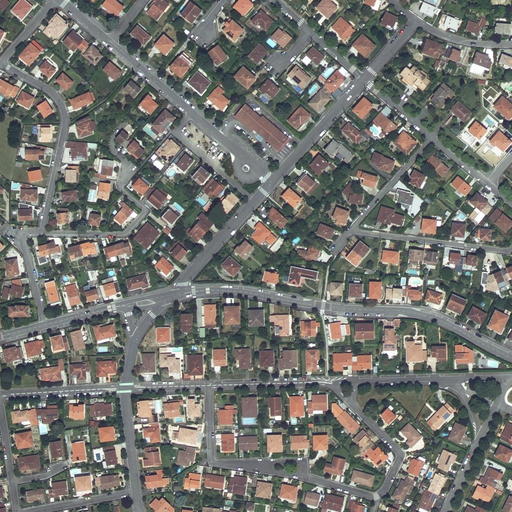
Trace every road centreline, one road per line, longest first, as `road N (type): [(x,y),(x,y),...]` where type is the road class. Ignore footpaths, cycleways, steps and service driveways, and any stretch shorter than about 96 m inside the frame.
road 1 (residential): [(511,357),(440,319),(233,290),(171,296)]
road 2 (residential): [(337,384),(401,451),(378,495),(303,475)]
road 3 (residential): [(42,230),(65,122),(58,99),(0,59)]
road 4 (residential): [(59,0),(191,111)]
road 5 (residential): [(42,230),(122,232),(144,212),(119,185),(127,167)]
road 6 (residential): [(347,232),(511,245)]
road 7 (residential): [(271,181),(364,79)]
road 8 (residential): [(254,201),(175,131),(191,111)]
road 9 (residential): [(209,387),(337,384)]
road 10 (residential): [(44,324),(14,229),(42,230)]
road 11 (residential): [(347,232),(431,136)]
road 12 (residential): [(171,296),(254,201)]
road 13 (residential): [(125,387),(0,394)]
